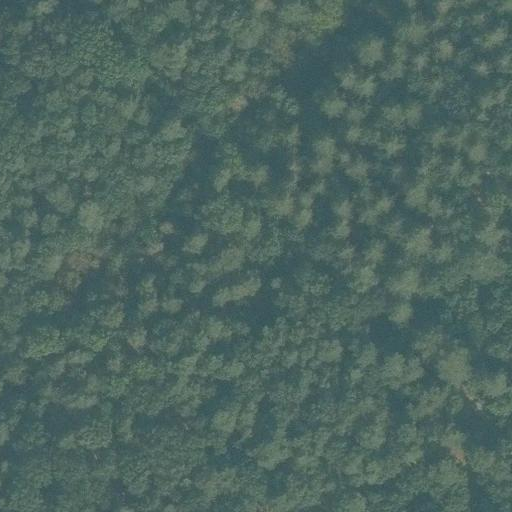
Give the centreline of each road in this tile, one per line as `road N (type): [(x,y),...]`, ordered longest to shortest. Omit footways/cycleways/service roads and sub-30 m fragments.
road 1 (track): [(511,458),(205,157)]
road 2 (track): [(0,375),(205,157)]
road 3 (track): [(205,157),(358,0)]
